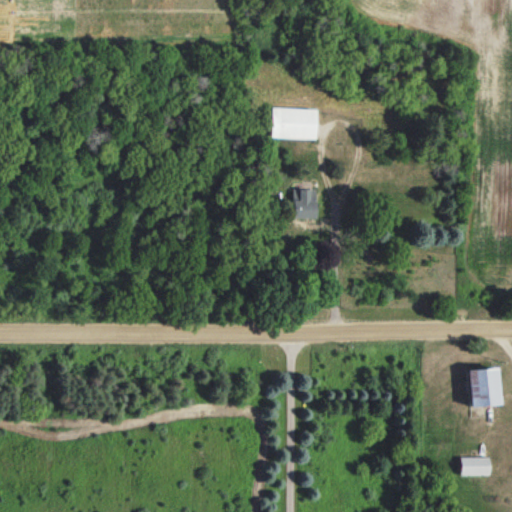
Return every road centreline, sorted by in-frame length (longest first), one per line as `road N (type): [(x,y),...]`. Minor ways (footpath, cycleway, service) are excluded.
road 1 (residential): [(511,331),(0,330)]
road 2 (residential): [(292,332),(289,511)]
